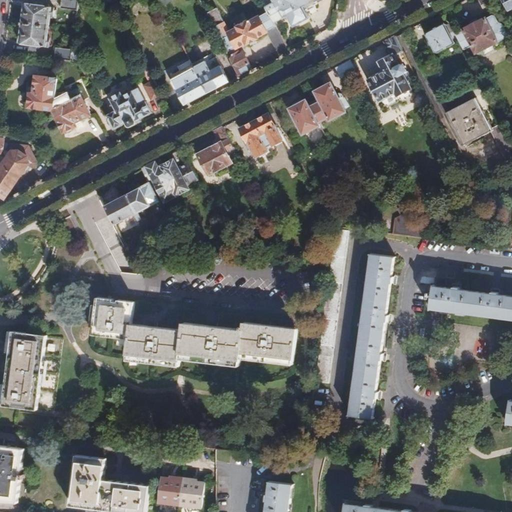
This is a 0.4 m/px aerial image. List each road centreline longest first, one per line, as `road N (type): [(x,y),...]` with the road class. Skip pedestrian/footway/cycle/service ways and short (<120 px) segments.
road 1 (tertiary): [(1,222),(360,32)]
road 2 (residential): [(442,411),(405,398),(396,379),(412,268),(434,256),(511,265)]
